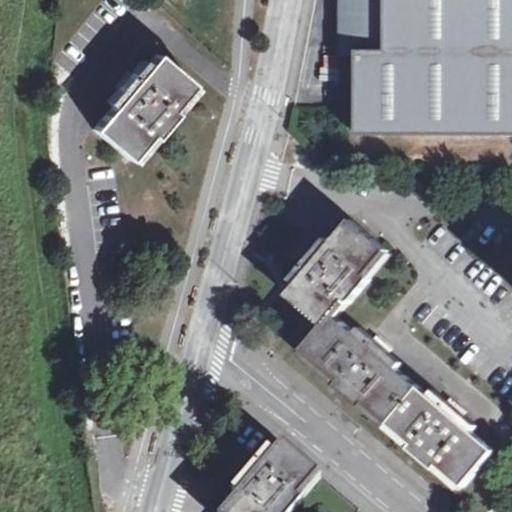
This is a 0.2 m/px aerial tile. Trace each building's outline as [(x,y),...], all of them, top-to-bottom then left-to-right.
[(511,0),(349,0),(349,52),(358,52),(358,136),(511,136),(511,0)] [(201,81),(163,46),(152,58),(145,53),(109,96),(116,101),(98,124),(138,158),(201,81)] [(298,290),(288,300),(311,320),(294,341),(310,355),(305,358),(341,389),(337,394),(360,414),(364,408),(390,431),(419,393),(397,373),(401,369),(361,335),(357,340),(336,321),(347,309),(350,311),(371,287),(365,282),(388,256),(354,226),(335,247),(327,243),(292,285),(298,290)] [(434,397),(423,389),(390,431),(467,493),(500,453),(477,434),(482,427),(439,391),(434,397)] [(295,511),(327,475),(286,441),(278,451),(272,446),(236,487),(242,492),(223,511),(295,511)]
